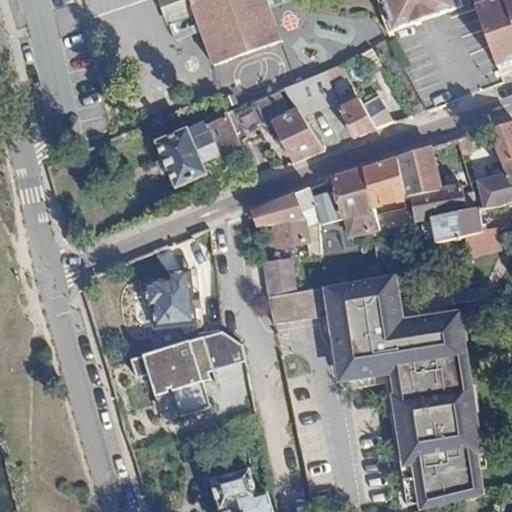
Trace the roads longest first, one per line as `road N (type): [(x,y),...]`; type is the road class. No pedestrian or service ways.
road 1 (residential): [(48,276),(511,105)]
road 2 (residential): [(116,511),(48,276)]
road 3 (residential): [(48,276),(0,63)]
road 4 (unknown): [(252,349),(291,345),(306,355),(338,497)]
